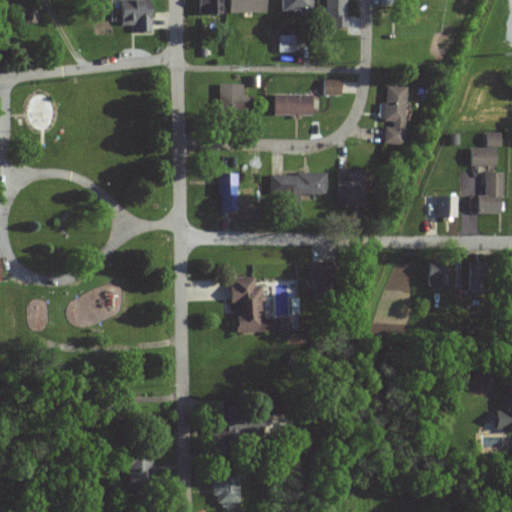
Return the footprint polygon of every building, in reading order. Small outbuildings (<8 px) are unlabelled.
[(219,15),(218,0),(192,0),(193,16),(219,15)] [(222,0),(223,13),(262,12),(261,0),(222,0)] [(277,0),(278,13),(307,12),(306,0),(277,0)] [(341,0),(321,0),(322,17),(329,17),(329,29),(342,29),(341,0)] [(149,1),(116,1),(116,26),(133,26),(133,33),(149,33),(149,1)] [(293,53),(293,36),(274,36),(274,53),(293,53)] [(336,96),(336,81),(318,81),(317,96),(336,96)] [(239,85),(217,85),(216,115),(249,116),(249,103),(250,103),(250,98),(239,97),(239,85)] [(379,122),(388,123),(388,129),(379,128),(379,145),(398,146),(401,88),(381,87),(379,122)] [(269,116),(307,117),(307,96),(269,95),(269,116)] [(491,167),(491,147),(497,148),(498,134),(482,134),(481,149),(466,149),(466,167),(491,167)] [(332,207),(359,208),(360,173),(333,172),(332,207)] [(481,197),(466,197),(466,215),(499,214),(499,174),(481,174),(481,197)] [(217,213),(233,213),(233,175),(216,175),(217,213)] [(322,175),(268,175),(267,205),(294,205),(294,198),(321,198),(322,175)] [(258,176),(243,177),(244,199),(259,199),(258,176)] [(434,197),(433,220),(454,220),(455,198),(434,197)] [(445,266),(422,265),(422,287),(445,288),(445,266)] [(511,267),(502,268),(503,299),(511,298),(511,267)] [(231,334),(286,332),(286,318),(260,319),(259,287),(250,287),(250,278),(223,279),(224,305),(230,305),(231,334)] [(511,431),(511,383),(501,383),(500,418),(490,418),(489,430),(511,431)] [(223,433),(257,434),(258,415),(224,414),(223,433)] [(122,473),(147,474),(149,452),(124,450),(122,473)] [(209,477),(209,503),(223,503),(223,509),(235,508),(234,476),(209,477)]
